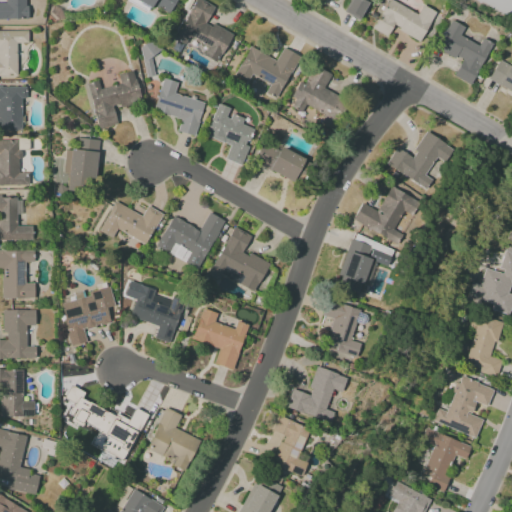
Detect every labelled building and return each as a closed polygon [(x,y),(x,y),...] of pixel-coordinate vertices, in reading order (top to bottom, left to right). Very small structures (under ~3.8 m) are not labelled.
[(0,19),(26,19),(25,0),(1,0),(2,3),(0,3),(0,19)] [(175,0),(135,0),(150,8),(152,5),(168,14),(175,0)] [(213,6),(200,0),(194,0),(175,39),(185,44),(188,37),(207,47),(202,55),(217,63),(231,34),(206,22),(213,6)] [(359,20),(367,2),(362,0),(349,0),(343,12),(359,20)] [(419,41),(434,11),(421,5),(417,13),(390,0),(386,0),(372,29),(387,37),(392,27),(419,41)] [(470,85),(491,43),(481,38),(478,45),(459,36),(463,27),(449,20),(435,48),(460,61),(452,76),(470,85)] [(0,76),(16,77),(16,43),(27,43),(27,30),(0,30),(0,76)] [(144,76),(152,75),(150,55),(156,54),(154,43),(140,44),(144,76)] [(234,75),(247,82),(251,75),(270,85),(266,92),(277,98),(298,56),(282,47),(275,60),(249,47),(234,75)] [(511,63),(510,62),(508,65),(498,59),(487,80),(511,93),(511,63)] [(323,89),(331,74),(313,65),(304,84),(299,81),(291,97),(295,98),(291,106),(301,111),(304,105),(324,114),(319,123),(332,130),(346,100),(323,89)] [(97,129),(116,124),(112,108),(140,101),(132,70),(117,74),(119,84),(99,89),(97,81),(86,84),(97,129)] [(173,94),(176,82),(161,78),(153,111),(180,118),(176,132),(194,136),(203,102),(173,94)] [(0,130),(20,130),(20,100),(25,100),(24,86),(0,86),(0,130)] [(204,136),(228,145),(223,159),(240,166),(254,129),(241,124),(243,118),(228,112),(230,108),(216,103),(204,136)] [(385,164),(425,189),(431,180),(427,177),(447,145),(425,132),(410,156),(395,148),(385,164)] [(65,149),(61,176),(93,180),(98,141),(76,138),(75,150),(65,149)] [(0,185),(26,185),(26,173),(18,173),(18,140),(0,140),(0,185)] [(262,140),(252,163),(297,184),(308,161),(262,140)] [(351,221),(397,244),(402,234),(392,230),(401,211),(411,216),(418,201),(389,187),(377,211),(360,203),(351,221)] [(0,240),(31,240),(31,226),(18,226),(18,196),(0,196),(0,240)] [(98,232),(111,238),(116,229),(145,244),(161,213),(146,206),(141,215),(113,201),(98,232)] [(222,219),(207,212),(199,229),(170,216),(155,248),(199,269),(222,219)] [(268,264),(243,250),(250,236),(233,227),(207,275),(217,281),(220,274),(253,292),(268,264)] [(364,294),(374,262),(389,267),(393,254),(348,241),(334,286),(364,294)] [(509,314),(511,300),(511,295),(507,294),(510,283),(511,282),(511,249),(505,248),(499,271),(485,268),(480,285),(470,282),(465,302),(509,314)] [(33,298),(33,283),(24,283),(24,262),(32,262),(32,250),(0,250),(0,269),(1,269),(1,299),(33,298)] [(169,343),(183,299),(171,295),(167,308),(149,302),(153,289),(128,281),(123,296),(134,299),(128,317),(157,326),(153,338),(169,343)] [(68,346),(85,343),(82,328),(109,323),(106,308),(112,306),(109,287),(85,291),(85,290),(73,293),(74,300),(60,303),(68,346)] [(332,319),(323,348),(355,358),(359,344),(349,340),(358,309),(328,300),(322,316),(332,319)] [(232,370),(246,324),(235,321),(233,329),(213,322),(216,313),(201,308),(191,340),(218,348),(213,364),(232,370)] [(34,310),(2,310),(2,340),(0,339),(0,359),(34,359),(34,346),(25,346),(25,325),(34,325),(34,310)] [(475,329),(464,365),(479,369),(478,372),(495,377),(500,360),(490,357),(501,322),(471,313),(467,326),(475,329)] [(345,377),(316,367),(306,394),(291,389),(284,408),(329,424),(333,412),(325,409),(331,389),(340,392),(345,377)] [(0,417),(32,417),(32,400),(21,401),(20,369),(0,369),(0,417)] [(475,438),(481,419),(470,415),(475,402),(486,406),(493,388),(459,376),(446,411),(437,408),(432,422),(475,438)] [(144,413),(134,408),(128,421),(80,399),(84,392),(69,386),(63,398),(75,403),(67,420),(81,427),(83,423),(98,429),(90,445),(123,461),(144,413)] [(180,414),(163,408),(145,452),(187,470),(199,439),(174,429),(180,414)] [(271,431),(281,435),(270,465),(300,476),(305,462),(296,459),(308,428),(276,416),(271,431)] [(470,446),(425,429),(420,441),(432,446),(421,475),(430,478),(427,487),(442,492),(448,477),(444,476),(452,455),(464,460),(470,446)] [(26,435),(0,430),(0,482),(5,484),(4,489),(34,495),(38,476),(26,474),(27,469),(19,467),(26,435)] [(267,511),(280,488),(257,476),(237,511),(267,511)] [(390,511),(423,511),(430,499),(394,481),(387,496),(396,501),(390,511)] [(159,511),(163,507),(133,489),(119,511),(110,511),(106,510),(104,511),(159,511)] [(25,511),(0,495),(0,511),(25,511)]
